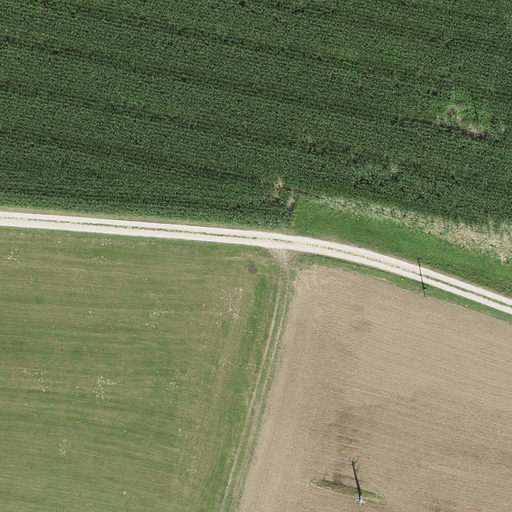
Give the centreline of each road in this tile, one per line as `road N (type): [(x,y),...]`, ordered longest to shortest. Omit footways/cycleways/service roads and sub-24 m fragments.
road 1 (track): [(0,215),(302,239),(511,308)]
road 2 (track): [(235,511),(302,239)]
